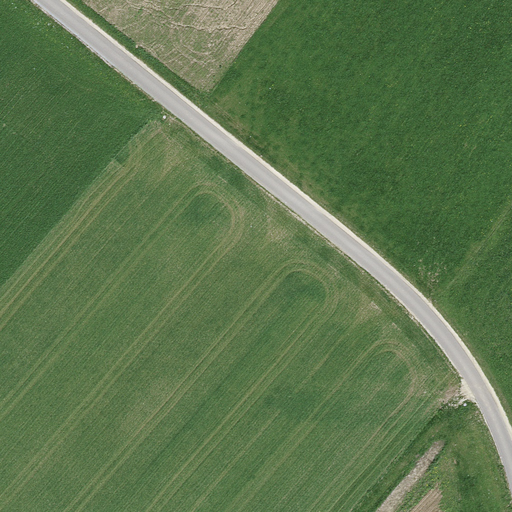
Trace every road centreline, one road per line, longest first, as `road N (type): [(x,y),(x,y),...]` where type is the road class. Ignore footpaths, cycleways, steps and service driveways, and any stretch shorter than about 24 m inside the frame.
road 1 (unclassified): [(511,454),(485,392),(438,326),(349,238),(44,0)]
road 2 (track): [(360,511),(476,379)]
